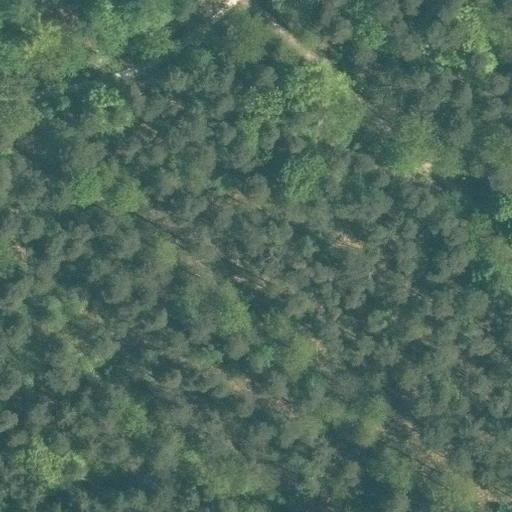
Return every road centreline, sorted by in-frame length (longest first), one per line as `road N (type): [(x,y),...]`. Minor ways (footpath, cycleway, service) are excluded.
road 1 (track): [(511,241),(243,0)]
road 2 (track): [(0,74),(105,58),(206,0)]
